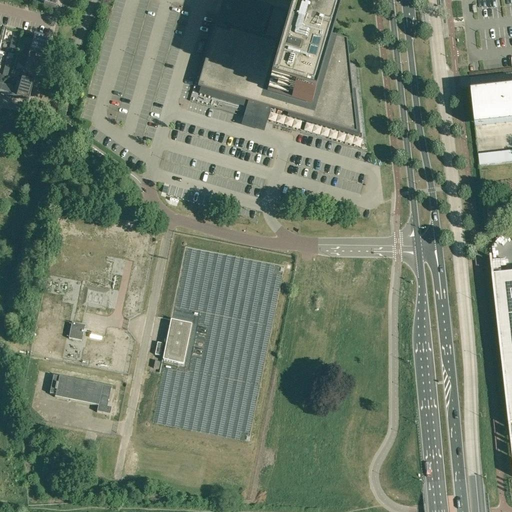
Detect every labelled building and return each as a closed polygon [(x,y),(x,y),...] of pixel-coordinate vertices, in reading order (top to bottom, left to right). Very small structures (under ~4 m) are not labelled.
[(57,0),(44,0),(43,6),(55,9),(55,8),(50,7),(51,3),(57,4),(57,0)] [(245,100),(248,101),(255,103),(255,104),(255,105),(255,106),(255,107),(256,107),(256,108),(257,108),(257,109),(258,109),(259,109),(260,109),(261,109),(262,109),(262,108),(263,108),(263,107),(264,107),(264,106),(271,108),(288,113),(287,117),(359,138),(354,90),(351,91),(349,91),(349,88),(351,87),(346,41),(331,37),(328,36),(334,17),(319,4),(320,1),(318,0),(314,0),(310,15),(309,18),(304,16),(305,13),(291,9),(289,14),(271,9),(238,0),(222,0),(218,16),(221,16),(200,89),(199,95),(243,108),(245,100)] [(36,56),(41,58),(46,40),(34,37),(28,58),(34,60),(36,56)] [(40,62),(34,60),(28,58),(21,80),(28,82),(29,78),(35,80),(40,62)] [(12,70),(10,77),(17,78),(19,72),(12,70)] [(33,84),(28,82),(21,80),(18,90),(2,85),(0,93),(28,102),(33,84)] [(511,89),(472,94),(476,129),(511,124),(511,89)] [(511,274),(493,276),(510,427),(511,426),(511,274)] [(162,360),(183,364),(191,324),(170,320),(162,360)] [(81,342),(84,326),(72,323),(68,339),(81,342)] [(49,394),(55,395),(54,398),(98,407),(97,413),(109,415),(111,408),(107,408),(111,388),(53,376),(49,394)]
